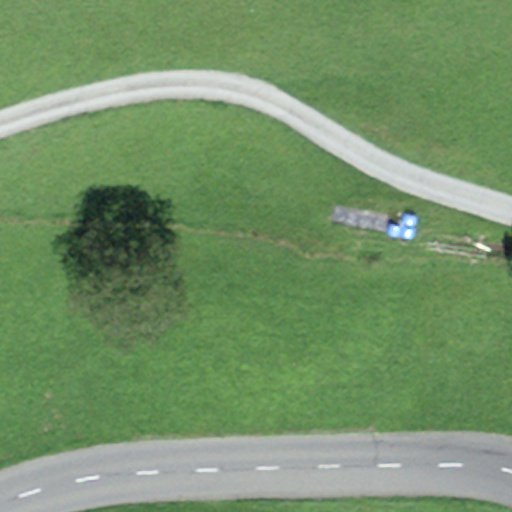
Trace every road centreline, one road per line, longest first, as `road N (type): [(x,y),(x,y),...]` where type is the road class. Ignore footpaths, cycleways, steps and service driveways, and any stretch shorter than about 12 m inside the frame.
road 1 (track): [(511,213),(381,167),(253,90),(92,92),(0,123)]
road 2 (unclassified): [(0,505),(77,480),(199,468),(465,464),(511,471)]
